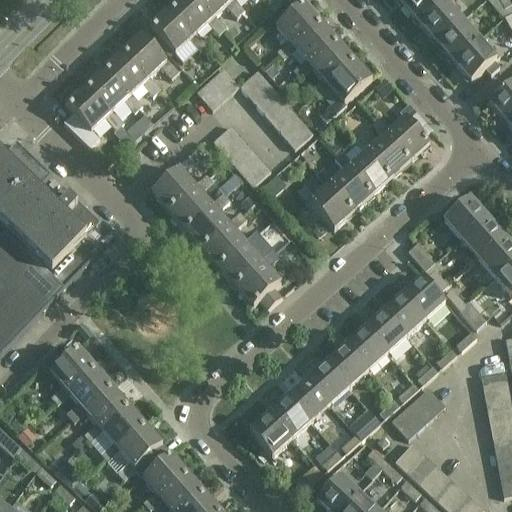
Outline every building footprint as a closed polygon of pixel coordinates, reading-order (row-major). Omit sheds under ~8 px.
[(189,0),(182,0),(168,14),(193,40),(196,38),(207,28),(217,40),(225,33),(214,21),(213,21),(211,23),(189,0)] [(223,0),(189,0),(211,23),(213,21),(214,21),(225,11),(236,22),(243,15),(232,4),(232,3),(229,6),(223,0)] [(393,0),(402,9),(412,0),(393,0)] [(412,0),(402,9),(419,29),(444,6),(451,0),(412,0)] [(496,0),(504,13),(511,9),(505,0),(496,0)] [(444,6),(419,29),(436,48),(461,25),(444,6)] [(294,54),(295,54),(292,51),(320,27),(303,7),(275,32),(287,46),(274,57),(282,65),(294,54)] [(193,40),(168,14),(149,32),(175,58),(188,46),(198,57),(207,49),(196,38),(193,40)] [(461,25),(436,48),(453,67),(478,44),(461,25)] [(295,54),(294,54),(304,65),(291,76),(299,84),(311,73),(312,72),(309,69),(337,46),(320,27),(292,51),(295,54)] [(141,39),(121,58),(145,84),(148,81),(149,82),(160,72),(170,83),(178,76),(167,63),(165,65),(141,39)] [(478,44),(453,67),(470,87),(496,64),(478,44)] [(312,72),(311,73),(321,84),(308,95),(315,103),(328,92),(329,91),(326,88),(354,65),(337,46),(309,69),(312,72)] [(121,58),(102,75),(127,101),(129,99),(130,100),(141,90),(151,101),(159,93),(149,82),(148,81),(145,84),(121,58)] [(329,91),(328,92),(337,103),(325,114),(332,122),(345,110),(344,108),(371,85),(354,65),(326,88),(329,91)] [(278,75),(272,68),(264,74),(270,81),(278,75)] [(237,91),(222,74),(213,82),(228,100),(237,91)] [(102,75),(84,92),(109,119),(111,116),(112,117),(123,107),(134,118),(141,111),(130,100),(129,99),(127,101),(102,75)] [(256,76),(237,91),(245,101),(263,85),(256,76)] [(213,82),(204,90),(219,108),(228,100),(213,82)] [(392,92),(384,82),(373,91),(382,101),(392,92)] [(263,85),(245,101),(253,110),(271,94),(263,85)] [(511,85),(488,107),(506,126),(511,120),(511,85)] [(219,108),(204,90),(195,97),(211,115),(219,108)] [(73,118),(63,127),(89,153),(89,152),(99,144),(91,136),(104,123),(115,135),(123,128),(112,117),(111,116),(109,119),(84,92),(65,110),(73,118)] [(271,94),(253,110),(261,119),(279,103),(271,94)] [(279,103),(261,119),(269,128),(287,112),(279,103)] [(378,123),(371,129),(382,142),(385,140),(408,167),(428,150),(421,143),(431,134),(408,109),(399,117),(404,122),(390,135),(378,123)] [(287,112),(269,128),(277,137),(295,121),(287,112)] [(295,121),(277,137),(285,146),(303,130),(295,121)] [(303,130),(285,146),(292,155),(311,139),(303,130)] [(212,147),(219,156),(237,140),(230,131),(212,147)] [(237,140),(219,156),(227,165),(245,149),(237,140)] [(352,147),(363,159),(366,157),(390,184),(408,167),(385,140),(382,142),(371,152),(360,140),(352,147)] [(0,360),(43,315),(90,267),(99,257),(114,242),(61,191),(53,200),(42,188),(50,180),(49,179),(16,148),(15,147),(0,163),(0,360)] [(245,149),(227,165),(235,174),(253,158),(245,149)] [(341,156),(333,164),(344,176),(347,174),(371,201),(390,184),(366,157),(363,159),(352,169),(341,156)] [(253,158),(235,174),(243,183),(261,167),(253,158)] [(150,197),(167,216),(195,193),(192,190),(193,189),(184,179),(196,169),(189,161),(176,172),(177,173),(150,197)] [(314,180),(325,193),(326,193),(329,190),(353,217),(371,201),(347,174),(344,176),(333,164),(344,176),(333,186),(322,173),(314,180)] [(261,167),(243,183),(251,192),(269,176),(261,167)] [(195,193),(167,216),(184,235),(212,212),(210,209),(200,197),(212,187),(205,179),(193,189),(192,190),(195,193)] [(326,193),(325,193),(314,203),(303,190),(296,197),(307,210),(309,209),(332,235),(353,217),(329,190),(326,193)] [(212,212),(184,235),(201,254),(229,231),(226,228),(227,228),(217,217),(229,206),(222,198),(210,209),(212,212)] [(442,225),(460,245),(485,222),(468,202),(442,225)] [(229,231),(201,254),(218,273),(245,250),(243,247),(244,247),(233,235),(245,225),(239,217),(227,228),(226,228),(229,231)] [(485,222),(460,245),(477,264),(502,241),(485,222)] [(245,250),(218,273),(234,292),(262,268),(260,266),(250,255),(263,244),(256,236),(244,247),(243,247),(245,250)] [(511,251),(502,241),(477,264),(494,283),(511,266),(511,251)] [(424,276),(434,268),(416,248),(407,256),(424,276)] [(262,268),(234,292),(252,312),(257,308),(265,317),(281,303),(273,294),(280,288),(267,273),(279,262),(272,255),(260,266),(262,268)] [(511,266),(494,283),(511,303),(511,302),(511,266)] [(442,295),(448,290),(434,275),(428,280),(442,295)] [(421,282),(401,299),(424,324),(444,307),(421,282)] [(452,294),(446,300),(459,314),(465,309),(452,294)] [(401,299),(382,316),(405,341),(424,324),(401,299)] [(476,333),(486,324),(468,305),(465,309),(459,314),(476,333)] [(382,316),(363,333),(386,359),(405,341),(382,316)] [(363,333),(344,350),(367,376),(386,359),(363,333)] [(461,356),(475,343),(470,337),(456,350),(461,356)] [(344,350),(325,368),(348,393),(367,376),(344,350)] [(69,399),(66,397),(94,372),(76,353),(48,377),(62,393),(49,403),(56,411),(68,400),(69,399)] [(451,354),(436,367),(441,373),(456,360),(451,354)] [(419,382),(417,384),(422,390),(437,376),(427,366),(415,377),(419,382)] [(325,368),(306,385),(329,410),(348,393),(325,368)] [(94,372),(66,397),(69,399),(68,400),(78,411),(66,421),(73,429),(84,419),(85,419),(83,416),(110,392),(94,372)] [(480,382),(482,394),(507,390),(505,377),(480,382)] [(306,385),(287,402),(309,428),(329,410),(306,385)] [(412,388),(397,401),(403,407),(418,394),(412,388)] [(507,390),(482,394),(484,406),(509,402),(507,390)] [(110,392),(83,416),(85,419),(84,419),(94,430),(82,441),(89,448),(101,438),(102,437),(99,435),(127,410),(110,392)] [(428,394),(418,402),(435,420),(444,412),(428,394)] [(287,402),(268,419),(291,445),(309,428),(287,402)] [(418,402),(409,410),(426,428),(435,420),(418,402)] [(509,402),(484,406),(487,418),(511,414),(509,402)] [(384,424),(398,411),(393,405),(378,418),(384,424)] [(127,410),(99,435),(102,437),(101,438),(111,450),(99,460),(106,468),(118,457),(116,454),(144,429),(127,410)] [(409,410),(400,418),(416,436),(426,428),(409,410)] [(360,445),(380,428),(367,414),(347,431),(355,439),(360,445)] [(511,415),(511,414),(487,418),(489,430),(511,425),(511,415)] [(416,436),(400,418),(391,426),(407,444),(416,436)] [(291,445),(268,419),(248,436),(252,440),(271,462),(291,445)] [(511,425),(489,430),(491,442),(511,438),(511,425)] [(144,429),(116,454),(118,457),(128,469),(116,479),(122,486),(135,476),(141,483),(169,459),(161,449),(144,429)] [(17,460),(22,454),(0,433),(0,450),(13,463),(14,463),(17,460)] [(511,438),(491,442),(494,455),(511,451),(511,438)] [(345,459),(360,445),(355,439),(340,453),(345,459)] [(382,452),(387,448),(382,442),(377,446),(382,452)] [(394,466),(403,475),(420,457),(411,448),(394,466)] [(326,475),(340,463),(328,449),(314,461),(326,475)] [(511,451),(494,455),(496,467),(511,463),(511,451)] [(22,454),(17,460),(31,473),(37,468),(22,454)] [(386,468),(372,454),(366,460),(381,473),(386,468)] [(420,457),(403,475),(412,483),(429,465),(420,457)] [(169,459),(141,483),(154,498),(142,508),(145,511),(153,511),(161,506),(161,505),(159,502),(186,478),(169,459)] [(511,463),(496,467),(498,479),(511,475),(511,463)] [(429,465),(412,483),(421,491),(438,473),(429,465)] [(386,468),(381,473),(396,487),(401,481),(386,468)] [(303,496),(322,479),(313,470),(294,487),(303,496)] [(50,491),(55,485),(41,472),(36,478),(50,491)] [(438,473),(421,491),(430,500),(447,482),(438,473)] [(511,475),(498,479),(500,491),(511,488),(511,475)] [(186,478),(159,502),(161,505),(161,506),(166,511),(185,511),(203,497),(186,478)] [(315,505),(322,511),(344,511),(358,498),(338,480),(315,505)] [(447,482),(430,500),(439,508),(456,490),(447,482)] [(414,504),(419,498),(405,485),(400,491),(414,504)] [(511,488),(500,491),(503,503),(511,500),(511,488)] [(68,508),(74,503),(59,489),(54,495),(68,508)] [(456,490),(439,508),(443,511),(452,511),(465,498),(456,490)] [(215,511),(203,497),(185,511),(215,511)] [(373,511),(358,498),(344,511),(373,511)] [(465,498),(452,511),(468,511),(474,507),(465,498)] [(422,511),(433,511),(424,503),(419,508),(422,511)]
